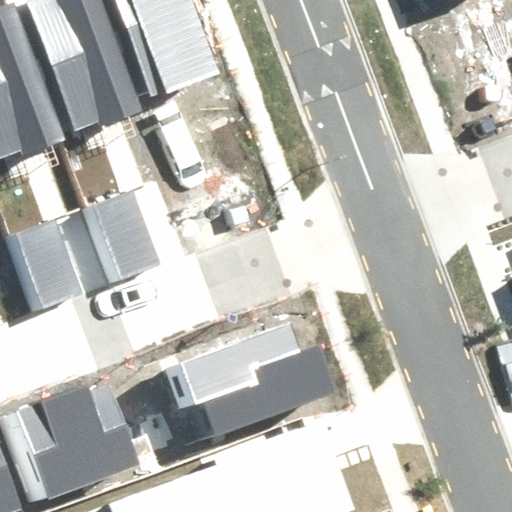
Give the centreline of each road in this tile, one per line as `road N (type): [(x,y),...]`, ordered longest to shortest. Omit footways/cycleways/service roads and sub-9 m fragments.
road 1 (residential): [(0,362),(394,221)]
road 2 (residential): [(394,221),(504,511)]
road 3 (residential): [(310,0),(394,221)]
road 4 (residential): [(394,221),(511,180)]
